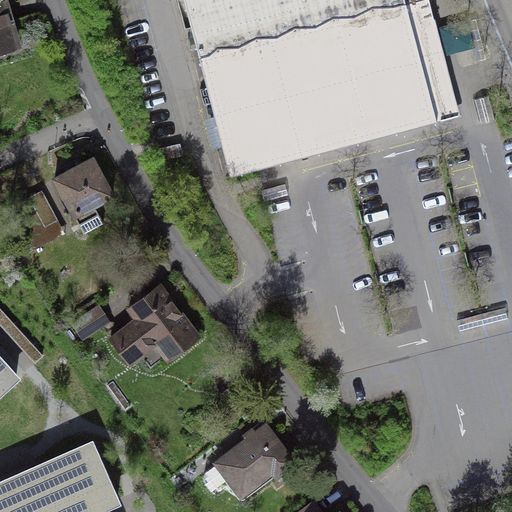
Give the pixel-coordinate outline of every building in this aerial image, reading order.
[(181,0),(197,61),(213,120),(201,123),(209,154),(221,151),(228,179),(464,118),(448,59),(433,1),(432,0),(181,0)] [(4,3),(0,4),(0,54),(18,49),(4,3)] [(92,159),(55,179),(84,233),(104,223),(94,205),(112,195),(92,159)] [(44,194),(31,200),(45,227),(58,220),(44,194)] [(112,338),(119,348),(122,353),(123,352),(130,361),(155,342),(166,357),(165,358),(168,361),(172,359),(171,357),(198,337),(159,285),(129,308),(138,319),(112,338)] [(74,324),(82,336),(108,320),(99,307),(74,324)] [(9,316),(0,324),(0,358),(18,378),(44,354),(9,316)] [(0,393),(16,380),(0,362),(0,393)] [(265,426),(217,462),(241,494),(273,470),(276,475),(293,462),(265,426)] [(0,511),(107,511),(104,504),(118,498),(94,444),(0,484),(0,511)] [(320,511),(313,502),(299,511),(320,511)]
